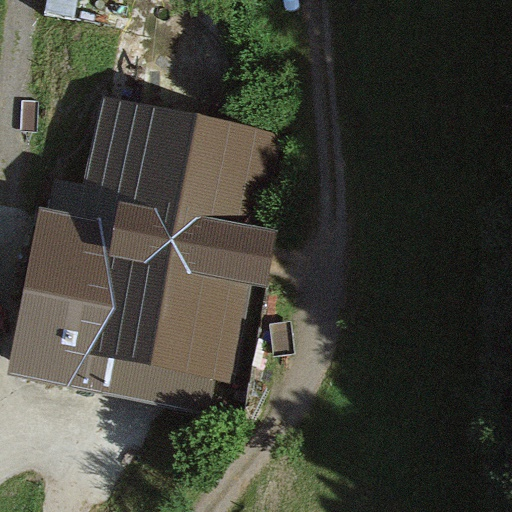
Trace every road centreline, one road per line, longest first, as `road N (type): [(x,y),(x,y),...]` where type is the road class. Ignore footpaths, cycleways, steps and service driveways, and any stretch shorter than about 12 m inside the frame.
road 1 (track): [(228,511),(319,394),(343,320),(349,235),(328,0)]
road 2 (track): [(0,477),(15,457),(51,455),(73,473),(74,511)]
